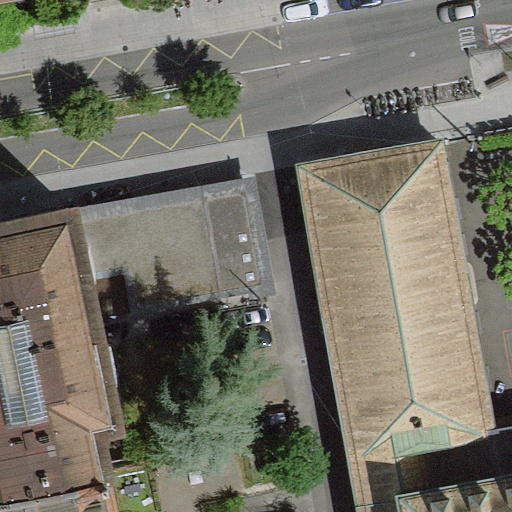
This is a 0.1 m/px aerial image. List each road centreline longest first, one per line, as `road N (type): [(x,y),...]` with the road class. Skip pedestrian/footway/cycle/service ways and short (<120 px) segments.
road 1 (residential): [(0,161),(264,109),(355,43)]
road 2 (residential): [(355,43),(254,49),(0,94)]
road 3 (residential): [(355,43),(511,15)]
